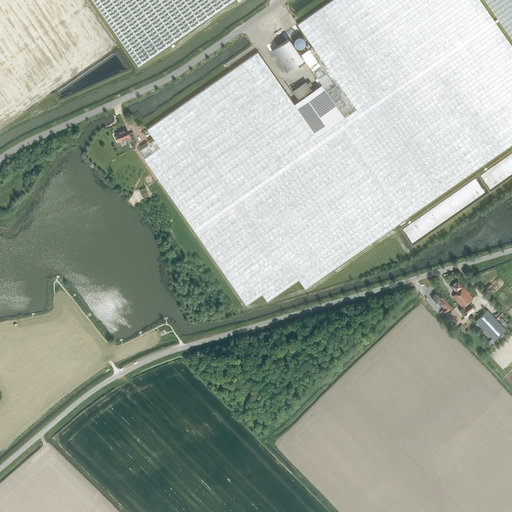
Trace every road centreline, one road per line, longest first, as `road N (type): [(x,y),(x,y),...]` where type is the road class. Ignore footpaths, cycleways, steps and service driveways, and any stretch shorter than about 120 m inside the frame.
road 1 (unclassified): [(0,468),(133,366),(511,250)]
road 2 (unclassified): [(77,119),(178,72),(283,0)]
